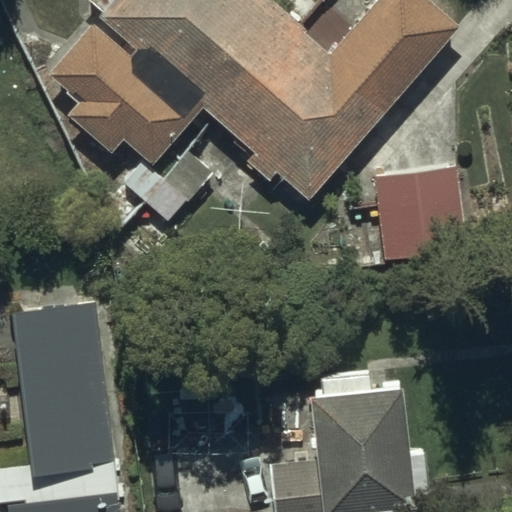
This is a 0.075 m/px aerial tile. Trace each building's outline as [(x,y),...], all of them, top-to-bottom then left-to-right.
[(381,0),(326,64),(251,0),(122,0),(47,87),(79,114),(67,127),(109,163),(119,152),(155,183),(203,127),(299,210),(454,33),(415,0),(381,0)] [(452,170),(373,180),(384,262),(463,252),(452,170)] [(103,305),(15,315),(33,480),(120,472),(103,305)] [(318,456),(270,462),(275,511),(415,511),(402,390),(312,400),(318,456)] [(33,480),(0,483),(0,505),(8,505),(8,511),(123,511),(120,472),(33,480)]
